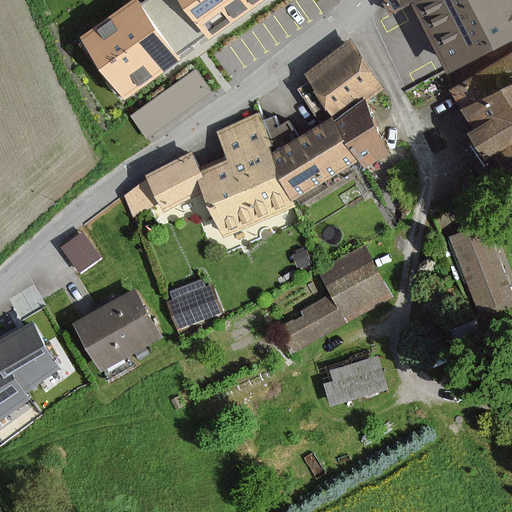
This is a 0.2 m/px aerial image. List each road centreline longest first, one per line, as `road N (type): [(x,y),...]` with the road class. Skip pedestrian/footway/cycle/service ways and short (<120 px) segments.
road 1 (unclassified): [(240,97),(93,198),(0,281)]
road 2 (residential): [(359,0),(240,97)]
